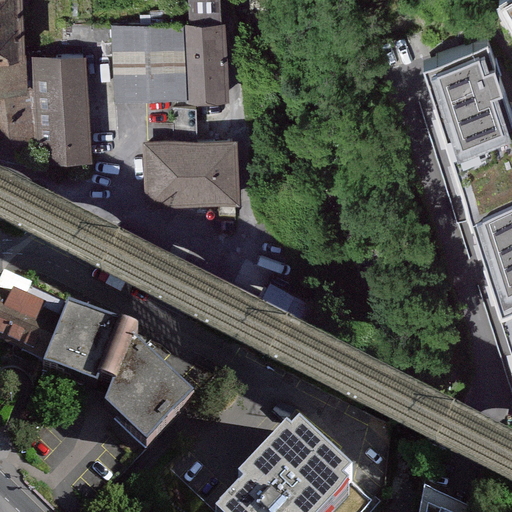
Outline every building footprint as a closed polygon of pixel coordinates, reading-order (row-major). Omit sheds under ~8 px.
[(0,0),(0,61),(30,60),(26,0),(0,0)] [(192,0),(194,27),(117,29),(118,49),(120,108),(234,104),(231,28),(226,28),(224,0),(192,0)] [(73,50),(118,49),(117,29),(72,30),(73,50)] [(511,84),(502,52),(430,74),(503,308),(511,305),(511,84)] [(30,60),(0,61),(0,148),(46,148),(47,166),(97,164),(91,61),(43,64),(42,60),(30,60)] [(185,115),(186,146),(200,145),(200,115),(185,115)] [(186,146),(150,146),(152,214),(244,212),(243,145),(200,145),(186,146)] [(170,303),(187,271),(126,238),(109,271),(170,303)] [(248,344),(258,302),(204,279),(187,311),(248,344)] [(291,291),(269,280),(258,302),(280,313),(291,291)] [(0,338),(26,350),(25,354),(46,362),(62,315),(0,287),(0,338)] [(313,302),(291,291),(280,313),(301,324),(313,302)] [(511,305),(503,308),(511,335),(511,305)] [(143,336),(70,308),(45,373),(100,394),(103,388),(116,393),(109,413),(149,452),(197,401),(139,347),(143,336)] [(355,488),(302,442),(293,435),(241,495),(247,500),(236,511),(346,511),(353,504),(347,498),(355,488)]
